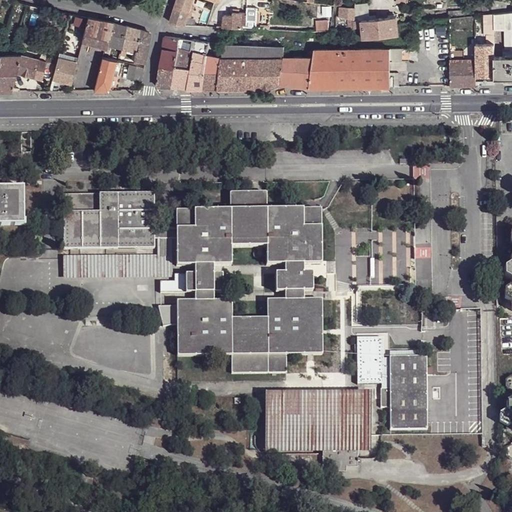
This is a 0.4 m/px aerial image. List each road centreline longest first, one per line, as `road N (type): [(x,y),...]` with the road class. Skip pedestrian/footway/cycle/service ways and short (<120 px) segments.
road 1 (tertiary): [(145,107),(511,102)]
road 2 (tertiary): [(0,108),(145,107)]
